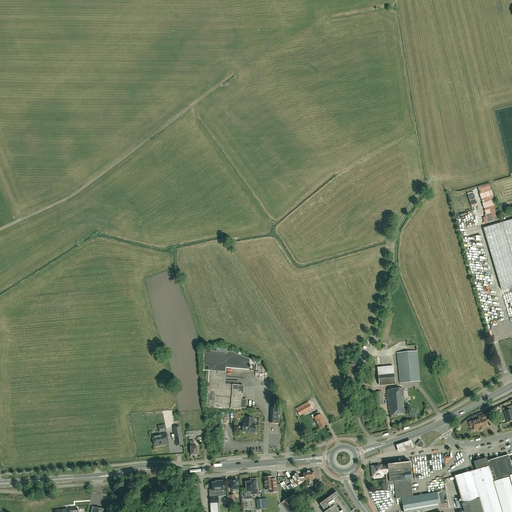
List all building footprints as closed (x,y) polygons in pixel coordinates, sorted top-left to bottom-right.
[(511,286),(511,219),(483,228),(501,289),(511,286)] [(203,371),(206,371),(205,383),(208,383),(206,408),(230,410),(231,409),(241,410),(241,409),(246,409),(247,400),(242,400),(242,394),(243,395),(244,386),(238,386),(239,382),(225,381),(226,368),(249,370),(250,360),(232,350),(227,350),(227,349),(216,348),(216,352),(204,351),(202,364),(204,364),(203,371)] [(400,383),(420,381),(417,351),(397,353),(400,383)] [(355,385),(356,365),(346,364),(346,371),(348,371),(348,377),(347,377),(346,382),(347,382),(347,384),(355,385)] [(393,366),(378,368),(379,385),(395,384),(393,366)] [(390,415),(405,414),(404,409),(405,409),(403,389),(387,390),(389,410),(390,410),(390,415)] [(312,409),(309,404),(308,402),(296,409),(300,416),(312,409)] [(280,408),(279,408),(279,405),(275,405),(275,407),(276,407),(272,407),(271,423),(279,424),(280,408)] [(325,420),(322,416),(321,414),(320,414),(318,411),(312,415),(314,418),(320,428),(326,425),(324,421),(325,420)] [(473,427),(475,431),(478,430),(479,431),(484,429),(484,428),(488,427),(485,419),(487,418),(488,420),(492,418),(490,413),(479,416),(479,419),(471,421),(473,427)] [(255,432),(256,424),(253,424),(253,418),(245,417),(245,423),(243,423),(242,431),(255,432)] [(183,445),(182,442),(180,427),(173,428),(176,446),(183,445)] [(155,447),(169,444),(166,433),(152,436),(155,447)] [(411,439),(396,444),(399,452),(414,447),(411,439)] [(482,459),(476,461),(474,462),(476,470),(454,477),(464,511),(461,511),(511,511),(511,485),(510,477),(496,481),(496,480),(511,474),(511,468),(508,455),(488,461),(487,458),(486,459),(486,458),(482,459)] [(388,466),(390,486),(393,485),(396,499),(401,498),(403,511),(413,511),(439,508),(437,492),(413,496),(409,463),(388,465),(388,466)] [(390,486),(388,466),(384,466),(384,467),(382,467),(382,466),(372,467),(373,477),(383,476),(382,474),(385,473),(387,486),(390,486)] [(304,472),(304,476),(299,476),(297,473),(295,475),(294,474),(291,476),(292,477),(289,479),(293,485),(296,483),(297,486),(303,482),(301,480),(306,480),(307,484),(309,483),(309,486),(313,486),(313,483),(312,479),(314,479),(313,471),(310,472),(310,471),(307,472),(304,472)] [(264,490),(269,490),(269,493),(271,492),(276,492),(275,484),(275,480),(271,481),(270,478),(263,478),(264,490)] [(256,479),(252,479),(250,480),(251,482),(246,483),(247,493),(247,495),(252,494),(258,494),(256,479)] [(213,489),(209,490),(210,498),(211,498),(211,503),(210,504),(210,511),(218,511),(218,503),(218,497),(217,497),(217,491),(223,490),(223,482),(221,482),(221,481),(218,481),(218,482),(216,482),(216,483),(212,484),(213,489)] [(233,492),(239,492),(238,481),(230,481),(231,490),(233,489),(233,492)] [(324,511),(350,511),(336,492),(319,504),(324,511)] [(288,511),(293,511),(296,510),(287,499),(282,503),(288,511)]
